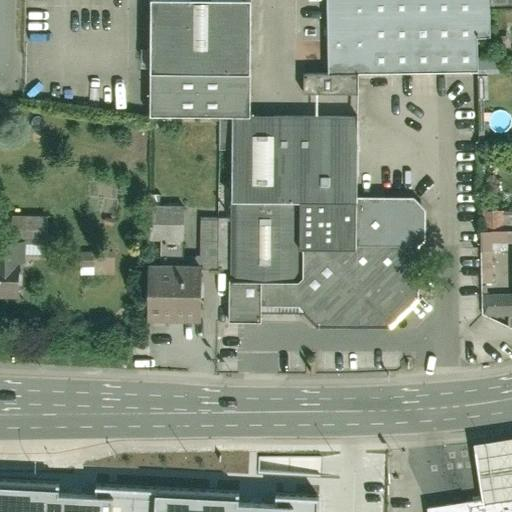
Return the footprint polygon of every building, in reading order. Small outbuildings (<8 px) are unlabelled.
[(511,0),(325,0),(326,75),(303,76),(303,100),(357,100),(357,77),(491,76),(490,9),(511,8),(511,0)] [(249,4),(148,3),(148,116),(230,116),(250,117),(249,4)] [(250,117),(230,116),(224,322),(258,323),(259,307),(299,308),(317,327),(386,329),(420,299),(420,279),(437,266),(419,247),(424,240),(424,211),(409,196),(355,196),(356,118),(250,117)] [(151,261),(151,319),(203,319),(203,259),(183,259),(183,203),(150,203),(150,237),(162,237),(162,260),(151,261)] [(0,299),(21,300),(22,263),(45,263),(46,238),(0,237),(0,299)] [(491,284),(492,251),(483,251),(482,284),(491,284)] [(82,258),(82,272),(110,272),(111,259),(82,258)] [(481,469),(485,493),(511,488),(511,432),(476,439),(481,469)] [(0,511),(389,511),(394,448),(354,453),(186,452),(119,452),(93,465),(51,472),(0,470),(0,511)] [(511,511),(511,489),(472,496),(432,503),(433,511),(511,511)]
